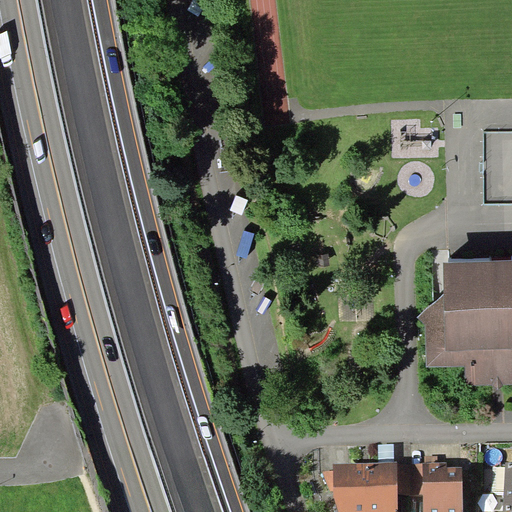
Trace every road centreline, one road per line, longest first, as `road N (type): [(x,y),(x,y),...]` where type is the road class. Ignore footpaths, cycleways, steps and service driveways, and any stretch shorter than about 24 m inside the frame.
road 1 (motorway): [(216,511),(97,88),(82,0)]
road 2 (motorway): [(21,0),(38,108),(101,357),(152,511)]
road 3 (residential): [(276,433),(249,353),(176,0)]
road 4 (residential): [(276,433),(511,437)]
